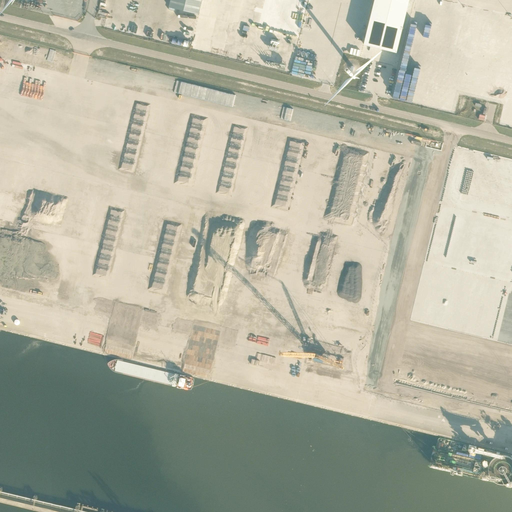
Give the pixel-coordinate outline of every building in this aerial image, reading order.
[(170,0),(169,7),(198,14),(201,0),(170,0)] [(347,0),(313,0),(310,14),(343,22),(347,0)] [(374,0),(364,44),(396,52),(409,0),(374,0)] [(0,57),(16,62),(18,56),(19,53),(18,53),(20,47),(0,42),(0,57)] [(0,134),(11,82),(0,79),(0,134)] [(20,83),(7,146),(26,150),(34,114),(35,114),(40,87),(20,83)] [(76,113),(68,154),(93,159),(101,118),(102,118),(103,113),(104,113),(108,92),(83,87),(78,113),(76,113)] [(49,90),(36,156),(49,158),(59,109),(60,109),(64,93),(49,90)] [(144,124),(148,102),(120,96),(106,164),(125,168),(126,163),(129,163),(137,122),(144,124)] [(146,147),(173,152),(179,117),(152,112),(146,147)] [(215,164),(223,126),(218,124),(209,163),(215,164)] [(392,136),(389,150),(413,155),(416,141),(392,136)] [(346,165),(349,147),(339,145),(336,156),(334,156),(332,162),(346,165)] [(357,153),(354,167),(375,171),(370,192),(377,194),(385,196),(392,160),(357,153)] [(0,266),(9,219),(14,220),(23,172),(4,168),(0,187),(0,266)] [(403,201),(409,171),(399,169),(393,199),(403,201)] [(205,175),(197,214),(203,215),(211,176),(205,175)] [(68,281),(77,236),(84,237),(93,194),(66,188),(48,277),(68,281)] [(105,242),(117,194),(103,191),(92,239),(105,242)] [(296,201),(267,194),(266,198),(295,204),(296,201)] [(294,210),(295,205),(267,200),(266,204),(294,210)] [(266,210),(293,216),(294,211),(267,206),(266,210)] [(261,228),(289,234),(291,223),(292,218),(264,212),(263,214),(267,215),(266,218),(263,217),(261,223),(262,223),(261,228)] [(123,233),(117,256),(123,258),(128,235),(123,233)] [(252,238),(283,246),(284,242),(253,234),(252,238)] [(133,260),(138,237),(132,236),(127,259),(133,260)] [(85,239),(75,287),(95,291),(103,249),(104,249),(105,243),(85,239)] [(256,242),(255,246),(276,252),(277,251),(283,253),(284,250),(256,242)] [(475,276),(467,315),(483,318),(497,251),(496,251),(496,248),(491,247),(486,246),(480,277),(475,276)] [(7,307),(50,315),(55,289),(48,288),(48,286),(17,280),(12,279),(7,307)] [(385,369),(384,375),(424,379),(424,374),(385,369)] [(317,394),(294,389),(293,395),(316,400),(317,394)] [(361,408),(371,405),(368,391),(364,392),(363,389),(351,392),(352,396),(348,397),(350,401),(346,402),(347,403),(344,403),(345,408),(361,405),(361,408)]
